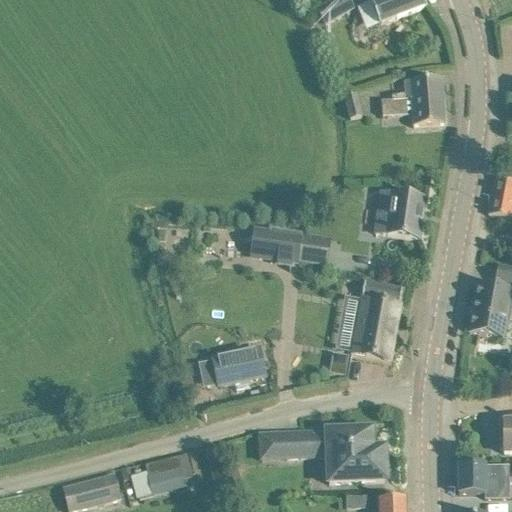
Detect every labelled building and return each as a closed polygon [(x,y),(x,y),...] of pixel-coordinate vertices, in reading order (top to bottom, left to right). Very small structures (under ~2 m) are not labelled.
[(338,0),(317,13),(325,26),(354,9),(348,0),(338,0)] [(369,0),(380,27),(426,9),(422,0),(369,0)] [(413,129),(446,127),(443,81),(404,84),(405,96),(391,98),(392,102),(381,103),(382,120),(412,117),(413,129)] [(356,96),(344,99),(350,122),(362,118),(356,96)] [(488,218),(508,221),(511,222),(511,221),(511,185),(495,182),(488,218)] [(387,238),(399,239),(419,242),(424,201),(392,197),(389,217),(378,215),(375,236),(387,237),(387,238)] [(331,242),(307,239),(301,264),(327,267),(331,242)] [(511,270),(498,269),(495,289),(511,291),(511,270)] [(363,284),(354,335),(351,355),(389,362),(401,291),(363,284)] [(478,288),(469,335),(503,341),(511,294),(478,288)] [(511,426),(503,426),(504,456),(511,456),(511,426)] [(326,436),(285,438),(286,462),(320,460),(327,460),(327,456),(335,455),(336,469),(327,469),(328,487),(386,484),(385,462),(379,462),(379,451),(373,452),(372,433),(326,435),(326,436)] [(220,453),(205,457),(216,498),(229,495),(220,453)] [(458,469),(459,497),(508,496),(508,468),(458,469)] [(63,491),(68,510),(68,511),(90,511),(120,504),(113,478),(63,491)] [(367,499),(346,500),(346,511),(367,510),(367,499)] [(405,511),(405,502),(385,503),(379,503),(378,511),(405,511)]
